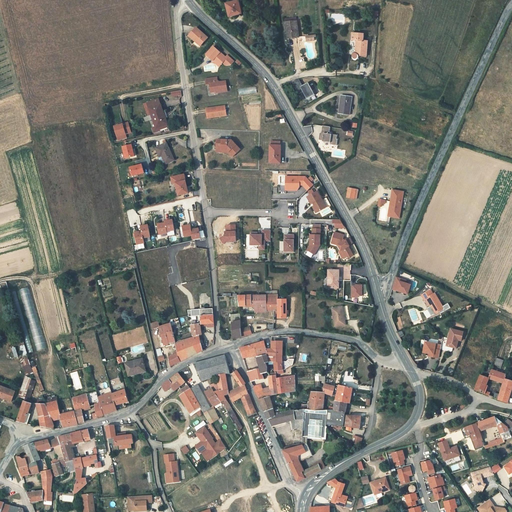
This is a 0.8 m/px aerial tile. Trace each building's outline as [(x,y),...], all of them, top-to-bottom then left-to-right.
[(235,15),(241,14),(238,1),(225,4),(228,17),(228,16),(229,17),(229,18),(235,16),(235,15)] [(287,39),(299,37),(297,22),(287,23),(288,31),(286,31),(287,39)] [(193,40),(194,38),(201,44),(206,37),(195,27),(187,35),(193,40)] [(365,36),(353,35),(353,41),(358,41),(357,54),(355,55),(354,56),(354,57),(354,58),(354,59),(355,60),(357,61),(358,60),(359,59),(360,58),(360,57),(367,57),(368,43),(364,42),(365,36)] [(220,65),(222,63),(225,66),(230,65),(233,61),(226,55),(225,57),(212,46),(204,55),(212,62),(213,60),(220,65)] [(216,83),(215,80),(204,81),(205,87),(208,86),(210,94),(218,93),(218,95),(226,94),(225,84),(219,84),(216,83)] [(299,80),(292,83),(298,95),(302,93),(305,99),(313,95),(307,82),(301,85),(299,80)] [(352,98),(340,96),(338,113),(350,115),(352,98)] [(156,130),(168,125),(160,101),(149,105),(156,130)] [(223,107),(204,110),(205,119),(224,116),(223,107)] [(126,123),(113,127),(115,136),(129,132),(126,123)] [(329,129),(321,127),(320,135),(319,135),(319,137),(318,136),(317,142),(321,142),(321,143),(328,145),(328,146),(335,147),(336,141),(335,141),(335,137),(329,136),(329,134),(328,134),(329,129)] [(217,141),(217,149),(222,149),(222,151),(227,151),(229,154),(232,156),(239,149),(232,141),(217,141)] [(166,164),(175,160),(168,143),(156,148),(160,158),(163,157),(166,164)] [(270,145),(269,162),(280,163),(280,158),(280,146),(270,145)] [(132,146),(123,148),(126,159),(135,157),(132,146)] [(143,165),(131,168),(133,178),(145,175),(143,165)] [(186,174),(173,177),(174,184),(177,182),(178,185),(181,195),(191,192),(186,174)] [(305,177),(285,177),(285,187),(289,187),(291,190),(296,191),(297,186),(299,186),(302,186),(307,191),(313,186),(305,177)] [(356,189),(348,188),(347,198),(354,200),(356,189)] [(404,193),(394,191),(392,202),(389,201),(388,207),(389,207),(388,217),(398,219),(400,202),(398,202),(399,198),(403,199),(404,193)] [(309,196),(306,198),(310,205),(313,203),(314,206),(313,206),(317,213),(325,208),(317,192),(314,194),(309,196)] [(166,221),(167,223),(168,232),(176,230),(174,220),(166,221)] [(340,221),(332,221),(332,225),(335,225),(335,229),(344,229),(340,221)] [(167,223),(159,225),(161,235),(169,233),(168,232),(167,223)] [(191,224),(184,225),(186,235),(193,234),(192,230),(191,224)] [(223,243),(225,242),(236,242),(235,231),(236,231),(235,225),(226,225),(226,231),(224,231),(224,235),(220,238),(223,243)] [(149,227),(143,229),(144,233),(145,237),(151,235),(149,227)] [(200,228),(192,230),(193,234),(194,240),(202,238),(200,228)] [(313,229),(312,229),(312,236),(310,236),(310,245),(306,251),(315,255),(320,245),(320,229),(313,229)] [(257,232),(250,232),(250,245),(258,246),(258,250),(264,250),(264,241),(270,241),(270,231),(262,230),(262,235),(257,235),(257,232)] [(144,233),(137,235),(139,243),(146,242),(145,237),(144,233)] [(343,237),(334,234),(331,245),(337,247),(341,252),(342,251),(348,262),(354,258),(348,248),(349,247),(348,246),(352,244),(350,240),(345,242),(342,241),(343,237)] [(293,236),(284,235),(284,252),(293,252),(293,236)] [(339,288),(339,270),(328,270),(327,280),(329,280),(329,288),(339,288)] [(395,278),(391,290),(406,295),(410,286),(404,284),(398,282),(399,279),(395,278)] [(357,297),(357,295),(361,295),(361,285),(355,285),(355,286),(352,286),(352,297),(357,297)] [(36,351),(45,348),(30,286),(21,288),(36,351)] [(431,290),(422,295),(425,300),(426,299),(430,306),(432,305),(436,313),(444,308),(435,293),(433,294),(431,290)] [(254,306),(263,305),(263,296),(255,296),(255,294),(252,294),(252,296),(239,297),(240,306),(254,306)] [(267,312),(266,296),(263,296),(263,305),(254,306),(255,314),(267,312)] [(266,296),(267,312),(278,312),(278,318),(287,318),(287,300),(279,300),(278,296),(266,296)] [(334,327),(345,325),(342,306),(331,308),(334,327)] [(201,315),(201,325),(212,324),(212,325),(214,325),(214,314),(201,315)] [(240,315),(231,315),(232,340),(237,339),(242,337),(241,331),(240,315)] [(165,325),(169,344),(174,342),(175,342),(174,337),(173,331),(171,326),(171,324),(170,324),(165,325)] [(165,345),(169,344),(165,325),(159,327),(162,337),(163,340),(165,345)] [(201,336),(200,325),(191,326),(191,327),(193,332),(194,337),(199,336),(201,336)] [(250,328),(241,331),(242,337),(252,335),(250,328)] [(450,330),(445,347),(455,350),(457,340),(461,341),(463,333),(450,330)] [(176,346),(178,355),(180,362),(186,358),(198,353),(202,351),(199,336),(194,337),(194,338),(177,343),(176,346)] [(266,358),(266,356),(267,349),(265,349),(264,342),(253,345),(240,349),(242,356),(243,359),(249,357),(249,355),(255,353),(260,367),(254,370),(252,371),(255,379),(255,381),(264,379),(263,374),(267,373),(268,372),(268,369),(266,364),(268,363),(266,358)] [(438,357),(439,350),(434,349),(434,344),(424,343),(423,352),(427,353),(430,354),(429,356),(438,357)] [(180,362),(178,355),(168,359),(170,366),(173,365),(180,362)] [(273,355),(273,357),(274,361),(275,372),(285,371),(291,367),(287,362),(283,362),(282,355),(273,355)] [(202,382),(204,381),(217,376),(225,375),(229,375),(224,356),(214,358),(202,362),(193,364),(202,382)] [(35,373),(40,391),(43,390),(37,366),(31,368),(28,357),(20,359),(25,376),(35,373)] [(501,367),(504,360),(497,358),(495,364),(501,367)] [(143,359),(126,364),(129,374),(140,371),(140,373),(146,372),(143,359)] [(482,369),(480,375),(488,378),(490,371),(482,369)] [(511,380),(504,378),(505,376),(505,374),(491,369),(490,371),(488,378),(488,379),(502,383),(499,394),(494,392),(493,397),(508,402),(509,396),(511,396),(511,380)] [(181,386),(185,382),(178,373),(175,375),(169,380),(173,386),(178,382),(181,386)] [(262,390),(260,385),(253,387),(253,388),(257,397),(259,400),(270,398),(272,397),(279,395),(276,380),(275,375),(269,377),(270,388),(262,390)] [(488,378),(480,375),(474,390),(474,391),(489,396),(490,393),(484,391),(488,379),(488,378)] [(24,376),(18,397),(30,400),(36,379),(24,376)] [(240,376),(235,379),(241,387),(244,385),(246,384),(240,376)] [(279,395),(290,393),(294,392),(294,376),(276,380),(279,395)] [(178,382),(173,386),(169,380),(163,385),(162,386),(166,392),(171,388),(174,392),(176,390),(181,386),(178,382)] [(225,380),(217,380),(217,383),(218,389),(213,392),(214,394),(222,403),(226,400),(224,397),(229,394),(227,391),(225,381),(225,380)] [(205,393),(213,407),(222,403),(214,394),(213,392),(218,389),(217,383),(210,385),(211,389),(205,393)] [(346,403),(349,404),(353,389),(339,385),(338,388),(324,384),(324,393),(335,398),(335,401),(346,403)] [(15,392),(0,385),(0,397),(4,399),(11,402),(15,392)] [(197,403),(200,408),(201,410),(204,414),(211,409),(197,385),(190,390),(192,395),(193,394),(198,402),(197,403)] [(241,398),(248,394),(247,392),(244,385),(241,387),(229,394),(233,402),(241,398)] [(98,391),(101,403),(104,415),(112,413),(117,411),(116,406),(113,396),(112,394),(110,387),(98,391)] [(113,396),(116,406),(129,402),(126,390),(112,394),(113,396)] [(190,390),(186,392),(180,396),(191,414),(200,408),(197,403),(198,402),(193,394),(192,395),(190,390)] [(97,391),(87,394),(90,404),(97,402),(97,404),(101,403),(98,391),(97,391)] [(322,410),(324,393),(311,393),(310,404),(307,410),(304,410),(302,428),(301,445),(303,445),(306,437),(326,435),(327,427),(327,415),(328,411),(322,410)] [(75,411),(78,425),(85,422),(82,411),(85,410),(91,408),(90,404),(87,394),(72,398),(76,411),(75,411)] [(241,398),(247,413),(255,410),(250,400),(248,394),(241,398)] [(62,419),(60,411),(57,397),(55,397),(48,399),(44,400),(46,404),(48,409),(50,416),(51,418),(52,421),(62,419)] [(31,404),(24,401),(18,417),(16,421),(24,424),(30,409),(34,410),(34,403),(32,402),(31,404)] [(333,411),(345,412),(346,403),(335,401),(333,411)] [(275,417),(274,414),(271,402),(261,404),(268,420),(275,417)] [(104,415),(101,403),(97,404),(96,404),(96,407),(97,412),(93,414),(95,419),(104,415)] [(37,404),(40,417),(50,416),(48,409),(46,404),(37,404)] [(210,423),(218,417),(211,409),(204,414),(207,418),(210,423)] [(60,411),(62,419),(64,427),(67,427),(78,425),(75,411),(65,413),(64,410),(60,411)] [(294,428),(302,428),(304,410),(294,412),(295,420),(294,428)] [(295,420),(294,412),(274,414),(275,417),(268,420),(270,425),(288,420),(295,420)] [(238,430),(239,432),(242,428),(234,414),(230,416),(238,430)] [(344,416),(327,415),(327,427),(328,428),(330,426),(343,427),(344,416)] [(51,418),(50,416),(40,417),(41,427),(53,429),(54,429),(54,425),(52,421),(51,418)] [(343,427),(360,428),(360,417),(360,416),(346,416),(346,417),(344,416),(343,427)] [(482,421),(467,426),(471,435),(473,440),(481,437),(479,431),(497,424),(502,437),(503,437),(503,439),(511,436),(506,425),(503,423),(494,416),(491,417),(491,418),(482,421)] [(511,421),(507,418),(503,423),(506,425),(511,429),(511,421)] [(108,439),(116,438),(117,446),(134,444),(133,435),(117,437),(114,426),(106,427),(108,439)] [(467,426),(460,429),(464,438),(471,435),(467,426)] [(213,439),(204,427),(196,433),(202,441),(196,446),(200,453),(207,448),(208,450),(206,451),(211,458),(226,448),(220,440),(215,444),(212,439),(213,439)] [(73,441),(74,444),(90,440),(88,430),(73,434),(71,434),(73,441)] [(71,434),(64,436),(58,437),(61,446),(69,446),(68,442),(70,442),(73,441),(71,434)] [(362,439),(354,436),(352,443),(360,446),(362,439)] [(65,459),(61,446),(58,437),(53,441),(55,448),(58,459),(52,461),(54,466),(59,464),(59,462),(65,459)] [(481,437),(473,440),(476,447),(483,444),(482,440),(481,437)] [(36,461),(38,467),(42,466),(40,458),(48,455),(46,449),(52,447),(50,442),(49,440),(35,444),(28,445),(32,454),(31,455),(33,462),(36,461)] [(486,448),(497,444),(496,440),(488,443),(489,444),(485,445),(486,448)] [(446,441),(438,444),(444,461),(460,455),(456,446),(451,448),(452,450),(450,451),(446,441)] [(298,482),(305,478),(302,472),(297,463),(308,457),(301,445),(283,451),(298,482)] [(69,446),(61,446),(65,459),(71,454),(69,446)] [(185,446),(181,449),(184,455),(189,452),(185,446)] [(404,460),(402,450),(391,453),(393,462),(394,462),(395,466),(404,464),(403,460),(404,460)] [(206,451),(203,454),(207,461),(211,458),(206,451)] [(175,462),(174,454),(164,455),(165,462),(166,462),(167,473),(169,483),(180,482),(177,461),(175,462)] [(24,459),(21,457),(17,457),(19,463),(20,468),(29,465),(33,462),(31,455),(28,456),(24,459)] [(77,473),(77,475),(76,476),(77,480),(77,493),(80,490),(89,483),(90,481),(89,480),(88,480),(86,480),(86,478),(80,479),(81,474),(80,469),(85,468),(85,467),(90,465),(90,464),(95,463),(96,469),(101,468),(100,462),(98,463),(96,455),(81,459),(81,458),(73,460),(75,467),(76,469),(76,470),(77,473)] [(59,462),(59,464),(54,466),(53,466),(54,469),(54,470),(56,476),(63,474),(61,467),(65,466),(66,466),(67,465),(67,462),(65,459),(59,462)] [(33,462),(29,465),(20,468),(20,469),(22,477),(39,473),(38,467),(36,461),(33,462)] [(53,466),(54,466),(52,461),(46,466),(47,471),(50,470),(54,469),(53,466)] [(430,461),(421,463),(424,472),(433,470),(432,465),(430,461)] [(459,463),(462,470),(469,468),(467,461),(459,463)] [(314,465),(314,466),(313,467),(316,472),(324,468),(321,462),(314,465)] [(497,465),(491,469),(493,473),(499,469),(497,465)] [(305,478),(316,472),(313,467),(302,472),(305,478)] [(410,467),(397,470),(401,485),(410,482),(408,476),(412,475),(410,467)] [(490,475),(487,468),(471,474),(475,486),(473,489),(481,493),(485,485),(485,484),(483,484),(481,478),(481,477),(482,478),(490,475)] [(51,492),(53,477),(50,470),(47,471),(42,472),(43,483),(44,491),(30,492),(29,488),(25,489),(29,499),(31,502),(42,501),(52,501),(52,498),(53,492),(51,492)] [(442,480),(441,475),(428,478),(429,483),(430,483),(432,488),(442,485),(441,480),(442,480)] [(386,478),(371,483),(375,495),(390,490),(386,478)] [(335,479),(328,482),(337,489),(332,502),(345,506),(347,499),(347,497),(341,495),(345,485),(338,483),(335,479)] [(445,491),(444,487),(432,490),(435,501),(444,498),(442,492),(445,491)] [(95,511),(94,493),(85,494),(86,501),(84,501),(85,511),(95,511)] [(405,496),(408,507),(416,505),(415,501),(418,501),(416,493),(405,496)] [(152,495),(127,496),(127,510),(134,510),(137,510),(137,511),(148,510),(148,503),(153,502),(152,495)] [(356,500),(359,508),(364,507),(361,498),(356,500)] [(351,508),(353,500),(347,499),(345,506),(351,508)] [(457,509),(455,500),(444,503),(446,511),(454,511),(454,510),(457,509)] [(494,507),(489,500),(478,508),(480,511),(501,511),(502,509),(496,508),(496,509),(494,509),(493,507),(494,507)] [(0,511),(9,511),(10,506),(3,504),(4,503),(0,501),(0,511)]
